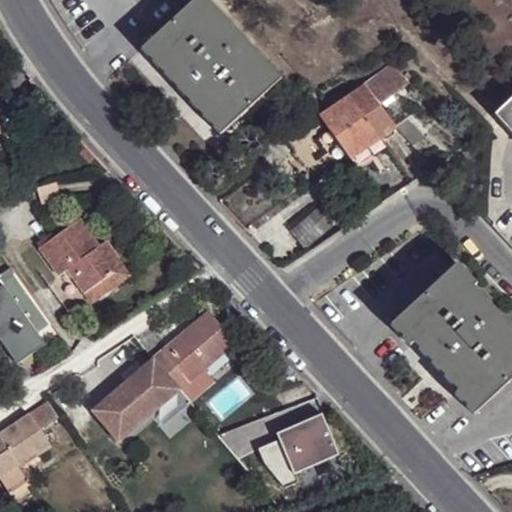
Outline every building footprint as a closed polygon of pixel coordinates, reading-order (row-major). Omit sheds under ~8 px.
[(195,0),(143,48),(222,135),(282,78),(209,0),(195,0)] [(364,84),(378,103),(407,82),(393,63),(364,84)] [(393,126),(378,103),(364,84),(319,116),(329,130),(346,156),(348,157),(378,137),(393,126)] [(511,91),(495,107),(500,113),(511,102),(511,91)] [(511,102),(500,113),(511,127),(511,102)] [(292,117),(304,109),(302,103),(289,112),(292,117)] [(404,117),(393,126),(410,144),(420,137),(404,117)] [(253,147),(265,160),(285,143),(273,130),(253,147)] [(346,156),(329,130),(316,138),(335,165),(346,156)] [(384,145),(378,137),(348,157),(354,166),(384,145)] [(319,206),(290,229),(304,246),(333,222),(348,210),(339,198),(322,210),(319,206)] [(97,248),(101,245),(81,218),(40,248),(60,274),(68,270),(91,302),(111,285),(105,276),(114,271),(97,248)] [(110,238),(101,245),(97,248),(114,271),(105,276),(111,285),(131,271),(110,238)] [(511,326),(474,286),(477,284),(459,263),(391,324),(411,345),(414,342),(459,390),(455,393),(475,413),(511,378),(511,326)] [(9,268),(0,273),(0,284),(1,286),(0,286),(0,341),(9,354),(37,333),(50,324),(9,268)] [(210,309),(156,356),(183,387),(237,339),(210,309)] [(37,333),(9,354),(16,364),(44,344),(37,333)] [(183,387),(156,356),(144,367),(128,381),(96,410),(122,440),(165,403),(176,416),(193,400),(183,387)] [(128,381),(144,367),(136,358),(121,371),(128,381)] [(60,414),(50,400),(29,414),(39,428),(60,414)] [(39,428),(29,414),(0,434),(0,475),(6,484),(23,472),(19,467),(16,461),(32,449),(37,455),(51,445),(39,428)] [(321,414),(277,434),(279,440),(258,449),(263,463),(284,489),(298,483),(295,475),(339,455),(321,414)] [(16,461),(19,467),(37,455),(32,449),(16,461)]
